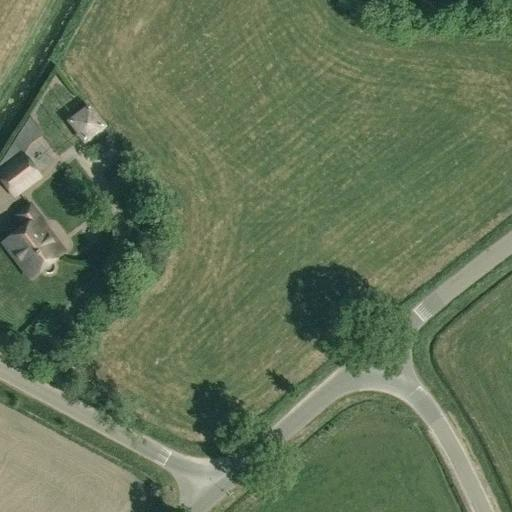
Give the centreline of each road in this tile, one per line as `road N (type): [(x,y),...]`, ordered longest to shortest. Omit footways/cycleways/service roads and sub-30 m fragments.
road 1 (unclassified): [(220,491),(0,366)]
road 2 (unclassified): [(220,491),(379,351)]
road 3 (unclassified): [(482,511),(448,442),(379,351)]
road 4 (unclassified): [(379,351),(511,246)]
